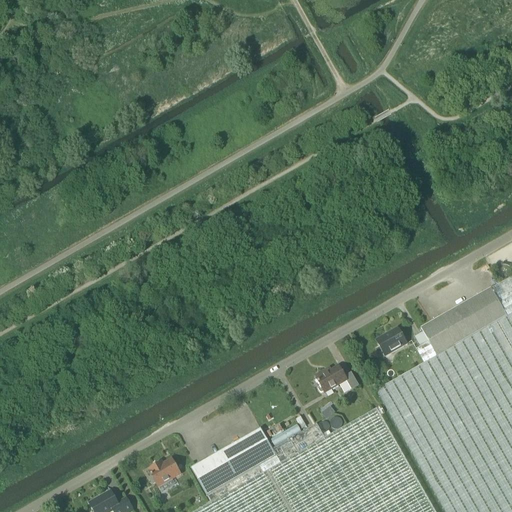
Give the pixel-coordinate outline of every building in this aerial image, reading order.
[(376,391),(444,511),(511,511),(511,277),(491,289),(421,329),(429,343),(416,350),(424,364),(376,391)] [(397,328),(376,340),(385,357),(407,345),(397,328)] [(351,373),(344,377),(338,366),(326,374),(324,371),(315,376),(317,379),(316,379),(320,386),(318,388),(318,389),(320,393),(322,393),(323,392),(324,394),(346,381),(351,390),(359,386),(351,373)] [(329,407),(321,413),(326,419),(334,413),(329,407)] [(316,425),(272,450),(260,429),(191,468),(211,504),(195,511),(434,511),(376,409),(324,439),(316,425)] [(300,417),(296,420),(301,429),(306,427),(300,417)] [(279,425),(266,432),(270,438),(283,431),(279,425)] [(152,476),(149,478),(153,484),(155,483),(158,487),(180,474),(172,460),(164,464),(163,462),(158,465),(149,469),(151,471),(149,472),(152,476)] [(110,491),(89,503),(93,511),(111,511),(112,511),(133,511),(134,511),(126,497),(117,502),(110,491)]
